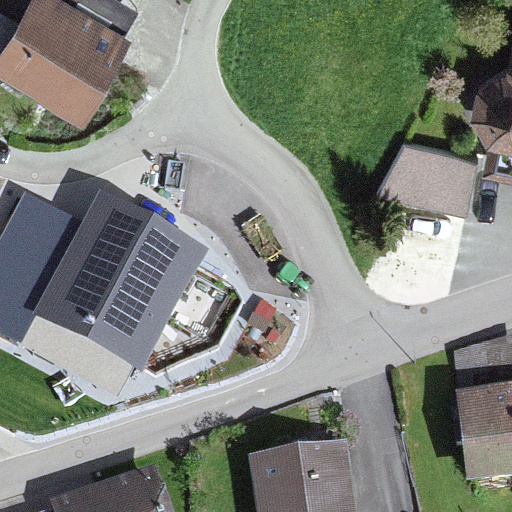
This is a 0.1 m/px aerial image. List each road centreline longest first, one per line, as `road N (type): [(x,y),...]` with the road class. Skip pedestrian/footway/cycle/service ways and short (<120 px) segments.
road 1 (residential): [(369,359),(0,480)]
road 2 (residential): [(369,359),(304,228),(179,123)]
road 3 (residential): [(0,158),(15,166),(81,167),(179,123)]
road 4 (residential): [(511,298),(369,359)]
road 5 (residential): [(179,123),(196,33),(212,0)]
